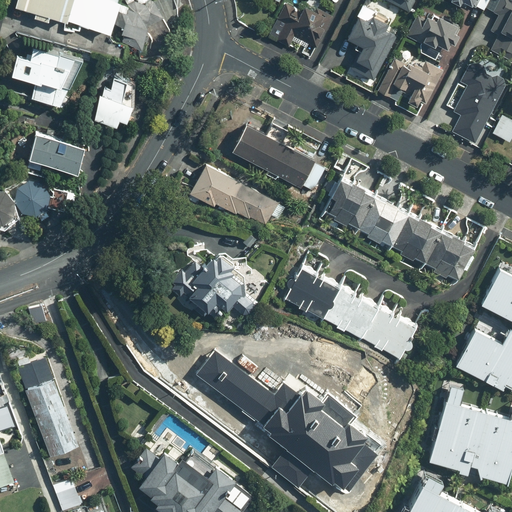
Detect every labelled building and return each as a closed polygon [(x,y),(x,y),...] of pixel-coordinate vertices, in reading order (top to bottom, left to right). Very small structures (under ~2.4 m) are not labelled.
[(119,0),(18,0),(16,9),(36,14),(34,19),(49,23),(50,18),(110,34),(119,0)] [(150,0),(126,0),(125,1),(127,3),(121,32),(129,47),(143,50),(148,27),(165,18),(153,0),(150,3),(150,0)] [(388,0),(388,1),(411,13),(414,6),(408,3),(409,0),(388,0)] [(445,0),(445,2),(458,7),(460,3),(471,8),(472,5),(483,10),(486,0),(445,0)] [(511,0),(497,0),(491,12),(496,14),(488,30),(496,35),(487,51),(511,63),(511,0)] [(321,40),(329,24),(333,16),(318,8),(316,12),(304,6),(302,11),(285,3),(278,18),(286,23),(277,41),(289,46),(293,37),(317,48),(321,40)] [(407,35),(422,43),(418,51),(436,60),(440,51),(435,49),(437,44),(448,49),(451,44),(456,46),(461,36),(456,33),(459,27),(434,15),(432,18),(426,15),(423,21),(415,18),(407,35)] [(374,17),(371,23),(358,16),(346,39),(363,47),(351,69),(378,83),(381,76),(372,71),(379,56),(391,33),(385,30),(388,24),(374,17)] [(60,106),(84,60),(34,47),(32,55),(27,53),(26,58),(17,56),(12,76),(36,83),(32,98),(60,106)] [(414,57),(410,65),(394,57),(377,92),(385,96),(390,85),(410,95),(407,101),(418,107),(421,100),(427,103),(439,79),(443,71),(414,57)] [(454,112),(461,115),(453,133),(477,144),(502,86),(497,84),(499,80),(485,74),(488,69),(469,60),(460,82),(466,85),(454,112)] [(134,109),(135,80),(113,77),(111,88),(104,86),(103,95),(99,94),(96,119),(96,120),(118,127),(119,120),(128,122),(130,108),(134,109)] [(511,90),(507,101),(511,103),(511,120),(500,114),(491,133),(509,142),(511,137),(511,90)] [(245,124),(231,151),(302,188),(316,161),(245,124)] [(36,133),(28,159),(26,167),(41,171),(43,163),(77,173),(85,147),(36,133)] [(190,194),(215,207),(216,204),(249,219),(250,216),(266,224),(271,215),(279,219),(286,204),(205,164),(190,194)] [(28,214),(31,215),(32,215),(34,215),(37,214),(40,213),(42,212),(45,210),(47,207),(48,205),(49,202),(50,199),(50,196),(49,192),(48,190),(47,187),(45,185),(42,183),(40,181),(37,180),(34,179),(31,179),(28,180),(25,181),(22,183),(20,185),(18,187),(16,190),(15,192),(15,196),(15,199),(15,202),(16,205),(18,207),(20,210),(22,212),(25,213),(28,214)] [(357,230),(374,196),(340,179),(323,212),(357,230)] [(0,225),(3,225),(6,224),(9,222),(11,220),(13,218),(14,215),(15,212),(16,209),(16,206),(15,203),(14,200),(13,198),(11,195),(8,193),(6,192),(3,191),(0,190),(0,225)] [(374,196),(357,230),(391,247),(408,213),(374,196)] [(408,213),(391,247),(425,264),(442,231),(408,213)] [(442,231),(425,264),(457,281),(474,247),(442,231)] [(204,317),(209,312),(215,319),(224,309),(227,312),(243,294),(240,280),(233,274),(229,271),(234,267),(220,255),(216,259),(212,255),(202,266),(197,261),(185,274),(191,279),(180,290),(196,305),(194,308),(204,317)] [(511,266),(499,259),(475,303),(511,322),(511,266)] [(323,317),(339,288),(302,269),(295,281),(295,280),(294,280),(294,279),(293,279),(292,278),(291,278),(290,278),(289,279),(288,279),(288,280),(287,280),(287,281),(286,282),(286,283),(286,284),(287,284),(287,285),(287,286),(288,286),(288,287),(289,287),(290,287),(291,287),(291,288),(292,287),(286,298),(299,305),(298,307),(306,312),(308,309),(323,317)] [(361,337),(377,308),(339,288),(323,317),(337,325),(336,327),(344,331),(345,329),(361,337)] [(252,299),(245,297),(239,301),(237,311),(243,315),(250,314),(255,310),(255,306),(258,302),(253,297),(252,299)] [(47,322),(42,305),(28,309),(34,326),(47,322)] [(377,308),(361,337),(375,344),(373,347),(381,351),(383,348),(400,357),(404,349),(405,349),(406,349),(407,350),(408,350),(409,349),(410,349),(411,348),(411,347),(412,347),(412,346),(412,345),(412,344),(412,343),(411,342),(411,341),(410,341),(410,340),(409,340),(415,328),(377,308)] [(472,321),(468,328),(450,365),(498,389),(500,384),(511,389),(511,329),(503,325),(499,334),(472,321)] [(218,353),(202,374),(267,423),(261,430),(346,494),(383,446),(347,418),(358,404),(337,389),(328,402),(291,374),(275,396),(218,353)] [(46,354),(18,365),(50,456),(79,446),(46,354)] [(459,402),(464,384),(449,381),(430,458),(459,465),(458,469),(469,472),(470,468),(507,477),(511,459),(511,410),(511,415),(459,402)] [(0,487),(15,482),(0,442),(0,431),(17,425),(9,403),(0,406),(0,487)] [(244,511),(255,496),(243,488),(241,492),(233,486),(236,481),(215,467),(208,476),(182,458),(179,463),(166,454),(163,458),(146,447),(131,468),(145,478),(138,487),(157,501),(153,507),(160,511),(244,511)] [(481,511),(435,487),(440,478),(426,471),(403,511),(504,511),(505,511),(488,503),(483,511),(481,511)] [(81,503),(75,485),(58,491),(64,509),(81,503)] [(108,511),(104,500),(78,510),(79,511),(108,511)]
